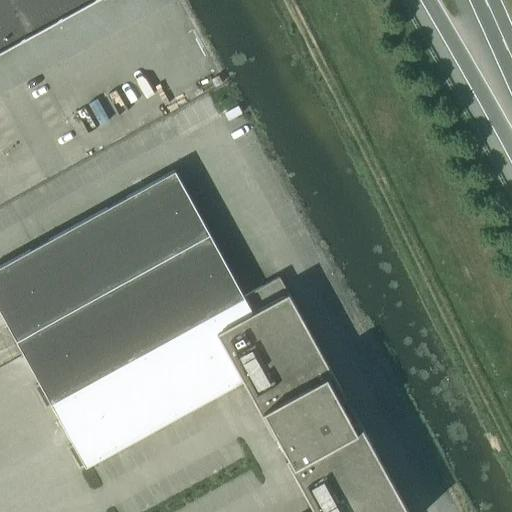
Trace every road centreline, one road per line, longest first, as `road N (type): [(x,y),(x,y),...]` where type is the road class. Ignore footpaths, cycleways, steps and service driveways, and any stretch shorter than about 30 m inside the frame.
road 1 (motorway): [(429,0),(511,143)]
road 2 (unknown): [(9,82),(134,19),(148,0)]
